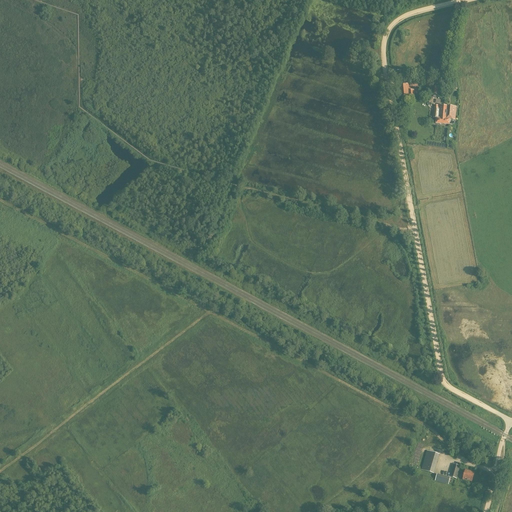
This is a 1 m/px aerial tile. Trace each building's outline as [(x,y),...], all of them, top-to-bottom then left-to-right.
[(350,57),(352,46),(343,45),(341,55),(350,57)] [(457,89),(455,73),(449,74),(450,83),(452,83),(453,90),(457,89)] [(414,96),(414,90),(409,90),(408,84),(398,85),(399,98),(410,97),(414,96)] [(447,119),(448,106),(438,106),(437,116),(439,116),(439,118),(436,118),(436,124),(449,125),(450,120),(447,119)] [(456,107),(448,106),(447,119),(450,120),(455,120),(456,107)] [(439,454),(427,451),(421,470),(434,474),(439,454)] [(449,477),(457,479),(460,466),(453,464),(449,477)] [(465,470),(462,480),(472,482),(474,472),(465,470)] [(437,474),(435,481),(448,485),(450,478),(437,474)]
